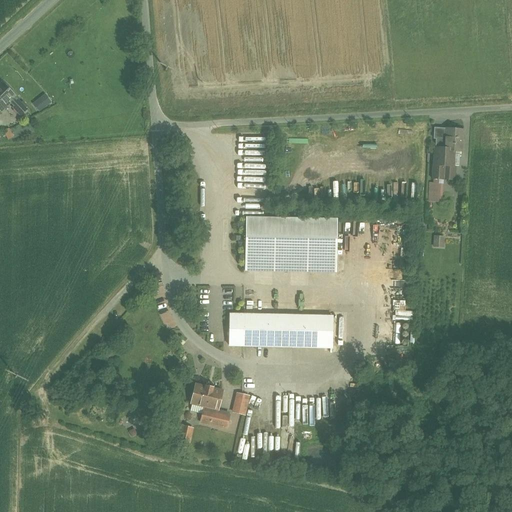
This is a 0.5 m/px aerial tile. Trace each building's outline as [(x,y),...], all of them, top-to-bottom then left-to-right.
[(3,83),(0,85),(0,110),(1,112),(8,105),(6,104),(10,101),(14,97),(15,96),(3,83)] [(32,103),(40,112),(53,102),(46,93),(32,103)] [(27,110),(14,97),(10,101),(15,106),(13,108),(21,116),(27,110)] [(446,129),(435,128),(434,139),(436,139),(445,140),(446,129)] [(463,130),(446,129),(445,140),(436,139),(435,166),(444,166),(455,167),(455,154),(453,154),(453,152),(461,152),(463,130)] [(455,167),(444,166),(443,180),(454,180),(455,167)] [(337,219),(246,218),(245,271),(336,273),(337,219)] [(366,237),(366,254),(377,254),(377,243),(385,243),(385,227),(367,227),(367,237),(366,237)] [(434,236),(434,248),(445,248),(446,236),(434,236)] [(333,317),(229,315),(229,345),(332,348),(333,317)] [(213,388),(206,387),(196,385),(191,404),(205,407),(201,422),(202,422),(202,421),(211,423),(210,424),(226,428),(229,416),(214,412),(215,409),(218,410),(223,391),(213,389),(213,388)] [(233,413),(247,415),(250,395),(236,393),(233,413)] [(195,435),(178,430),(175,445),(192,449),(195,435)]
